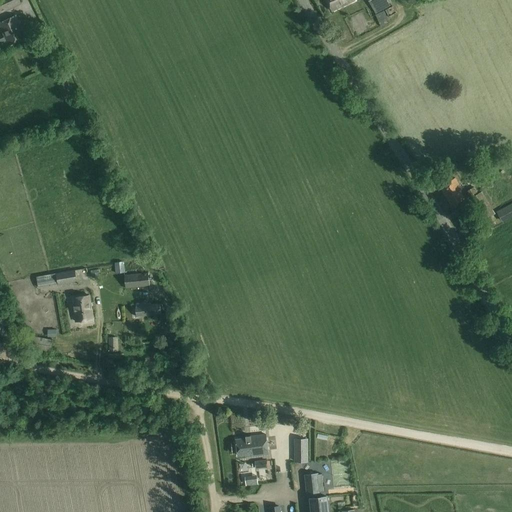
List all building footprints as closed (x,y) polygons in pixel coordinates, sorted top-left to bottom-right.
[(19,0),(0,0),(0,12),(21,3),(19,0)] [(326,0),(332,11),(355,0),(354,0),(326,0)] [(387,0),(368,0),(376,13),(390,5),(387,0)] [(377,14),(379,21),(387,17),(385,11),(377,14)] [(0,22),(0,26),(5,38),(7,37),(10,44),(26,36),(16,15),(0,22)] [(372,21),(367,25),(371,30),(376,26),(372,21)] [(39,54),(44,67),(50,64),(44,52),(39,54)] [(468,200),(455,178),(440,187),(453,209),(468,200)] [(471,198),(484,220),(495,214),(482,191),(478,194),(474,187),(467,191),(471,198)] [(511,203),(497,212),(502,221),(511,215),(511,203)] [(56,273),(58,284),(76,281),(74,270),(56,273)] [(149,285),(149,283),(148,273),(124,275),(125,287),(149,285)] [(36,277),(38,284),(51,281),(50,274),(36,277)] [(92,319),(88,295),(72,297),(76,321),(92,319)] [(136,316),(160,313),(159,303),(150,304),(150,300),(143,301),(143,305),(135,306),(136,316)] [(26,347),(50,352),(52,340),(28,335),(26,347)] [(108,338),(109,352),(118,351),(117,337),(108,338)] [(108,354),(109,362),(120,361),(119,353),(108,354)] [(251,454),(252,456),(268,454),(266,434),(245,436),(245,438),(236,439),(238,455),(251,454)] [(307,439),(295,439),(295,461),(307,461),(307,439)] [(308,492),(323,491),(322,474),(317,474),(306,475),(308,492)] [(245,477),(246,485),(258,484),(257,476),(245,477)] [(311,498),(312,511),(328,511),(326,496),(311,498)]
